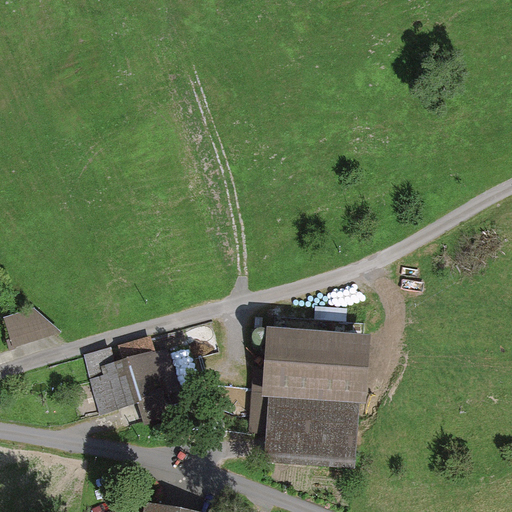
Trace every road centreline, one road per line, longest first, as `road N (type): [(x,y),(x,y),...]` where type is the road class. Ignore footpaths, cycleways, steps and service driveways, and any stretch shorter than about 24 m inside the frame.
road 1 (residential): [(0,371),(313,286),(511,188)]
road 2 (residential): [(0,432),(183,466),(311,511)]
